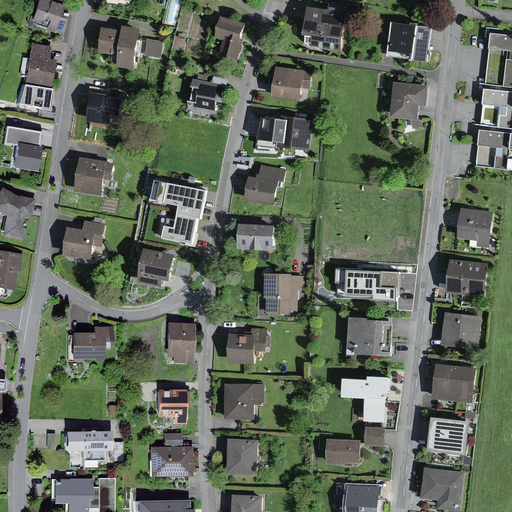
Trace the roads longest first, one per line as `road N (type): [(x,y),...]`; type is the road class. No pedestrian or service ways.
road 1 (residential): [(458,0),(401,511)]
road 2 (residential): [(208,296),(242,119),(277,0)]
road 3 (residential): [(43,282),(88,0)]
road 4 (residential): [(212,511),(208,296)]
road 5 (residential): [(22,511),(36,322)]
road 6 (residential): [(43,282),(129,315),(208,296)]
